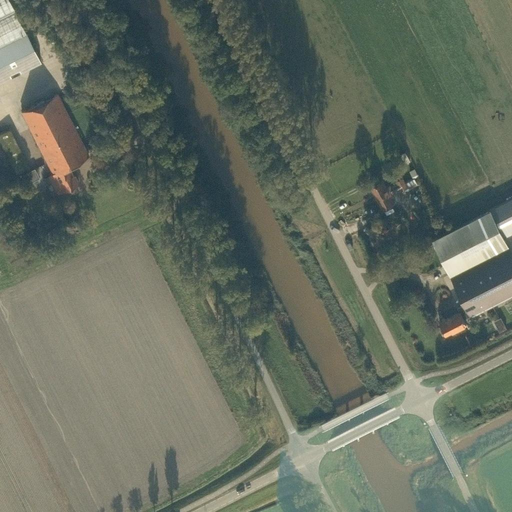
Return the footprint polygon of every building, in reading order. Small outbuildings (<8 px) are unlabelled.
[(8,0),(0,0),(0,81),(39,61),(8,0)] [(72,176),(67,167),(67,166),(87,156),(57,94),(20,112),(51,175),(48,176),(57,193),(62,190),(63,191),(77,183),(73,175),(72,176)] [(0,132),(0,144),(15,173),(28,166),(9,128),(0,132)] [(404,151),(400,153),(405,163),(409,160),(404,151)] [(382,172),(384,176),(404,165),(402,162),(382,172)] [(39,178),(34,168),(21,174),(26,184),(39,178)] [(413,178),(415,177),(414,176),(416,175),(413,168),(408,171),(412,179),(413,178)] [(402,178),(395,181),(398,186),(405,183),(402,178)] [(412,179),(405,183),(407,188),(408,188),(416,184),(413,178),(412,179)] [(370,186),(375,197),(391,189),(389,185),(386,187),(382,180),(370,186)] [(405,183),(398,186),(400,191),(407,188),(405,183)] [(391,189),(375,197),(381,209),(393,202),(400,199),(397,192),(400,191),(398,186),(391,189)] [(511,197),(490,209),(504,236),(511,231),(511,197)] [(508,244),(504,236),(490,209),(431,238),(449,274),(508,244)] [(343,233),(354,228),(351,221),(340,226),(343,233)] [(459,312),(438,322),(444,334),(465,324),(463,319),(469,316),(469,317),(511,294),(511,255),(508,248),(451,277),(463,304),(457,307),(459,312)]
